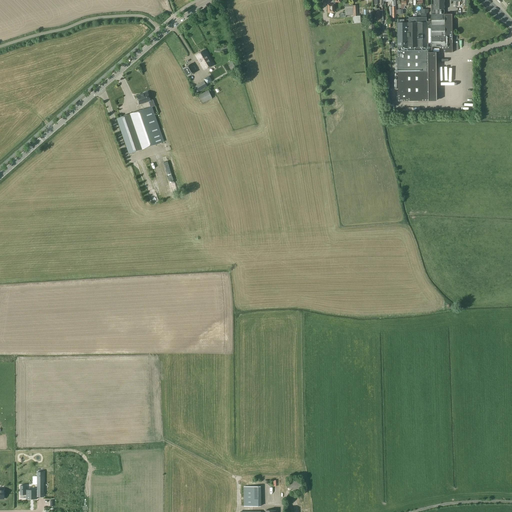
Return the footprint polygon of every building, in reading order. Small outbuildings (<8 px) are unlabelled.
[(352,15),(352,7),(352,3),(344,4),(345,16),(352,15)] [(445,5),(434,5),(431,5),(431,14),(432,22),(431,22),(428,22),(426,22),(426,17),(408,18),(408,19),(397,19),(397,23),(398,102),(435,101),(435,49),(428,49),(428,47),(443,47),(443,50),(445,50),(445,53),(453,52),(452,14),(445,15),(445,9),(445,5)] [(205,50),(196,55),(204,70),(214,64),(205,50)] [(197,71),(192,63),(183,69),(187,77),(197,71)] [(212,81),(209,76),(204,79),(207,85),(212,81)] [(204,81),(194,87),(197,93),(207,86),(204,81)] [(199,95),(203,103),(212,98),(208,91),(199,95)] [(143,110),(124,116),(117,118),(129,154),(136,151),(164,142),(152,107),(154,106),(155,105),(153,100),(152,100),(150,100),(147,92),(143,93),(144,94),(137,96),(140,104),(141,104),(143,110)] [(20,490),(20,495),(26,495),(26,499),(30,499),(33,499),(37,499),(37,497),(44,497),(44,472),(37,472),(37,490),(26,490),(21,490),(20,490)] [(261,506),(261,486),(244,487),(244,506),(261,506)]
